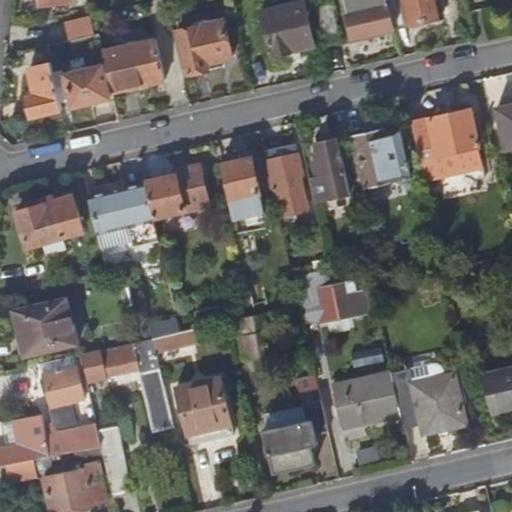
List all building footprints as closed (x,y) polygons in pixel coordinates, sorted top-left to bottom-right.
[(128,0),(131,8),(150,4),(149,0),(128,0)] [(347,0),(358,39),(398,29),(391,0),(347,0)] [(391,0),(398,29),(414,26),(418,27),(423,27),(425,23),(444,19),(439,0),(391,0)] [(308,3),(265,13),(275,58),(318,48),(308,3)] [(319,6),(327,40),(342,37),(334,3),(319,6)] [(95,20),(68,24),(70,39),(97,35),(95,20)] [(228,21),(182,32),(193,76),(213,71),(212,65),(237,59),(228,21)] [(160,40),(107,53),(117,98),(119,97),(118,91),(150,84),(150,85),(170,81),(160,40)] [(36,117),(67,110),(56,64),(34,69),(40,96),(31,98),(36,117)] [(70,77),(77,107),(114,98),(107,68),(70,77)] [(511,107),(501,110),(510,151),(511,151),(511,107)] [(415,124),(428,182),(445,178),(487,169),(473,111),(415,124)] [(414,161),(411,161),(410,152),(396,156),(389,129),(356,139),(368,191),(416,179),(414,172),(416,171),(414,161)] [(322,179),(313,181),(318,204),(354,195),(341,135),(320,139),(323,155),(317,156),(322,179)] [(276,194),(281,217),(311,210),(299,158),(273,164),(280,193),(276,194)] [(255,160),(224,167),(237,222),(248,219),(267,215),(263,195),(275,192),(268,161),(256,163),(255,160)] [(149,184),(157,219),(212,206),(204,166),(178,172),(179,177),(149,184)] [(163,244),(157,219),(149,184),(92,198),(100,238),(133,231),(137,250),(163,244)] [(77,198),(58,204),(56,199),(34,204),(35,209),(20,214),(31,249),(87,233),(77,198)] [(302,306),(306,326),(368,310),(364,294),(346,299),(342,286),(328,290),(331,302),(321,305),(313,274),(295,278),(302,306)] [(462,287),(478,283),(477,274),(460,278),(462,287)] [(487,319),(484,308),(478,283),(462,287),(453,289),(463,335),(489,329),(487,319)] [(31,335),(23,336),(24,338),(21,341),(23,354),(28,355),(28,357),(81,345),(76,324),(74,325),(68,302),(50,306),(52,312),(27,318),(31,335)] [(18,313),(23,336),(31,335),(27,318),(52,312),(50,306),(18,313)] [(202,329),(221,325),(218,311),(199,315),(202,329)] [(235,322),(236,327),(262,321),(261,316),(259,316),(235,322)] [(156,340),(184,333),(180,321),(153,327),(156,340)] [(246,340),(250,358),(269,354),(262,321),(236,327),(239,341),(246,340)] [(177,429),(156,340),(125,347),(86,356),(92,382),(120,376),(122,382),(135,380),(133,373),(142,371),(156,434),(177,429)] [(244,360),(250,358),(246,340),(239,341),(244,360)] [(359,353),(360,370),(386,369),(385,352),(359,353)] [(104,447),(100,431),(99,427),(81,430),(74,404),(87,401),(79,367),(46,376),(57,424),(60,433),(49,435),(54,458),(69,454),(104,447)] [(511,369),(484,376),(493,415),(511,410),(511,369)] [(414,370),(395,374),(404,415),(407,429),(424,425),(445,420),(448,430),(469,425),(458,376),(417,384),(414,370)] [(345,429),(404,415),(395,374),(336,387),(345,429)] [(312,438),(331,434),(319,378),(300,382),(306,409),(267,418),(271,432),(267,433),(277,476),(319,467),(312,438)] [(221,379),(178,388),(191,445),(234,435),(221,379)] [(37,461),(54,458),(49,435),(48,426),(45,416),(17,422),(18,427),(23,447),(0,451),(0,468),(9,467),(37,461)] [(426,435),(448,430),(445,420),(424,425),(426,435)] [(0,430),(0,431),(18,427),(17,422),(0,425),(0,430)] [(48,426),(49,435),(60,433),(57,424),(48,426)] [(120,427),(100,431),(104,447),(106,456),(115,494),(134,490),(120,427)] [(104,447),(69,454),(71,464),(106,456),(104,447)] [(37,461),(9,467),(12,482),(40,476),(37,461)] [(102,463),(83,467),(84,472),(47,481),(53,511),(72,511),(111,503),(102,463)] [(39,487),(18,492),(22,506),(42,501),(39,487)]
